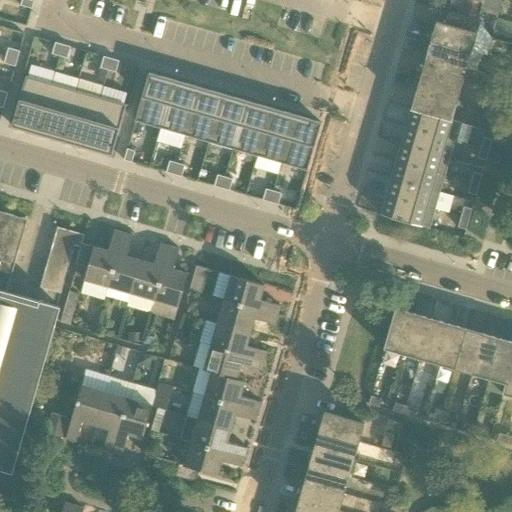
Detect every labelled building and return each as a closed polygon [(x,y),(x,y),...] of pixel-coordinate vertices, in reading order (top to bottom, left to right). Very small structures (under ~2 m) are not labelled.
[(31,0),(22,0),(21,5),(32,9),(35,1),(31,0)] [(447,12),(444,24),(437,22),(431,40),(472,52),(480,23),(479,21),(447,12)] [(467,69),(472,52),(431,40),(427,57),(467,69)] [(52,54),(60,56),(63,44),(56,42),(52,54)] [(71,47),(63,44),(60,56),(68,58),(71,47)] [(6,55),(18,59),(20,51),(9,48),(6,55)] [(16,67),(18,59),(6,55),(4,63),(16,67)] [(101,68),(108,70),(112,59),(104,56),(101,68)] [(427,57),(422,74),(462,86),(467,69),(427,57)] [(120,61),(112,59),(108,70),(116,72),(120,61)] [(136,121),(160,128),(174,80),(150,73),(136,121)] [(457,103),(462,86),(422,74),(417,92),(457,103)] [(51,84),(27,76),(12,126),(37,133),(51,84)] [(199,87),(174,80),(160,128),(185,135),(199,87)] [(51,84),(37,133),(62,140),(76,91),(51,84)] [(209,142),(223,94),(199,87),(185,135),(209,142)] [(0,98),(6,100),(8,93),(0,90),(0,98)] [(87,147),(101,98),(76,91),(62,140),(87,147)] [(452,121),(452,120),(457,103),(417,92),(412,109),(452,121)] [(223,94),(209,142),(234,149),(248,102),(223,94)] [(101,98),(87,147),(112,155),(126,105),(101,98)] [(234,149),(258,156),(272,109),(248,102),(234,149)] [(283,163),(297,116),(272,109),(258,156),(283,163)] [(412,109),(407,126),(455,140),(461,122),(452,120),(452,121),(412,109)] [(297,116),(283,163),(307,170),(321,123),(297,116)] [(450,158),(455,140),(407,126),(402,144),(450,158)] [(489,150),(492,140),(484,138),(481,148),(489,150)] [(445,175),(450,158),(402,144),(397,161),(445,175)] [(486,160),(489,150),(481,148),(478,158),(486,160)] [(132,162),(135,151),(128,149),(124,160),(132,162)] [(174,175),(178,163),(170,161),(167,172),(166,172),(174,175)] [(440,192),(445,175),(397,161),(392,178),(440,192)] [(182,177),(182,176),(185,165),(178,163),(174,175),(182,177)] [(471,182),(479,185),(482,175),(474,172),(471,182)] [(222,189),(226,177),(218,175),(215,186),(214,186),(222,189)] [(233,179),(226,177),(222,189),(230,191),(230,190),(233,179)] [(435,210),(440,192),(392,178),(387,196),(435,210)] [(476,195),(479,185),(471,182),(468,193),(476,195)] [(271,203),(274,191),(266,189),(263,200),(271,203)] [(274,191),(271,203),(278,205),(282,193),(274,191)] [(430,228),(435,210),(387,196),(382,214),(430,228)] [(461,217),(469,219),(472,209),(464,207),(461,217)] [(0,241),(20,247),(28,219),(0,211),(0,241)] [(466,229),(469,219),(461,217),(458,227),(466,229)] [(82,243),(85,235),(58,227),(54,240),(75,245),(81,247),(82,243)] [(108,286),(124,233),(115,230),(109,251),(82,243),(81,247),(76,264),(88,267),(84,279),(108,286)] [(131,293),(141,260),(128,256),(134,236),(124,233),(108,286),(131,293)] [(72,257),(75,245),(54,240),(51,252),(72,257)] [(0,271),(12,275),(20,247),(0,241),(0,271)] [(154,300),(170,246),(161,243),(155,264),(141,260),(131,293),(154,300)] [(178,306),(188,274),(174,269),(180,249),(170,246),(154,300),(178,306)] [(68,269),(72,257),(51,252),(48,264),(68,269)] [(65,281),(68,269),(48,264),(44,275),(65,281)] [(7,292),(12,275),(0,271),(0,497),(15,501),(23,474),(13,472),(60,307),(7,292)] [(61,293),(65,281),(44,275),(41,287),(61,293)] [(260,299),(264,285),(231,276),(225,299),(278,315),(281,306),(260,299)] [(70,291),(61,321),(71,324),(79,294),(70,291)] [(275,324),(278,315),(225,299),(218,322),(251,332),(255,318),(275,324)] [(403,354),(414,314),(396,308),(385,349),(403,354)] [(420,359),(432,319),(414,314),(403,354),(420,359)] [(437,364),(449,324),(432,319),(420,359),(437,364)] [(247,346),(251,332),(218,322),(211,346),(265,361),(267,352),(247,346)] [(455,369),(466,329),(449,324),(437,364),(455,369)] [(472,374),(484,334),(466,329),(455,369),(472,374)] [(489,379),(501,339),(484,334),(472,374),(489,379)] [(507,384),(511,366),(511,341),(501,339),(489,379),(506,384),(507,384)] [(120,346),(115,367),(136,371),(140,350),(120,346)] [(262,371),(265,361),(211,346),(204,370),(212,372),(237,379),(241,364),(262,371)] [(511,366),(507,384),(506,384),(503,393),(511,395),(511,366)] [(245,381),(237,379),(212,372),(205,396),(259,411),(261,402),(241,396),(245,381)] [(96,425),(105,392),(82,385),(66,439),(77,441),(83,421),(96,425)] [(143,438),(153,406),(155,396),(131,389),(128,399),(113,452),(123,455),(129,434),(143,438)] [(104,449),(113,452),(128,399),(105,392),(96,425),(110,429),(104,449)] [(256,421),(259,411),(205,396),(198,419),(231,428),(235,415),(256,421)] [(380,407),(382,399),(372,396),(369,404),(380,407)] [(403,414),(406,406),(396,403),(393,411),(403,414)] [(414,417),(417,409),(406,406),(403,414),(414,417)] [(365,424),(325,412),(319,431),(360,442),(365,424)] [(46,434),(61,438),(66,417),(52,413),(46,434)] [(439,424),(441,416),(430,413),(428,421),(439,424)] [(227,442),(231,428),(198,419),(192,442),(245,458),(248,448),(227,442)] [(474,434),(476,426),(465,423),(463,431),(474,434)] [(484,437),(486,429),(476,426),(474,434),(484,437)] [(355,460),(360,442),(319,431),(314,448),(355,460)] [(509,445),(511,437),(499,433),(497,441),(509,445)] [(385,434),(382,446),(390,448),(393,436),(385,434)] [(243,467),(245,458),(192,442),(185,466),(179,464),(176,476),(196,482),(200,470),(218,475),(222,461),(243,467)] [(350,477),(355,460),(314,448),(309,465),(350,477)] [(344,495),(350,477),(309,465),(304,483),(344,495)] [(338,511),(339,511),(344,495),(304,483),(299,501),(338,511)] [(338,511),(299,501),(295,511),(338,511)] [(72,511),(75,505),(65,503),(62,511),(72,511)]
